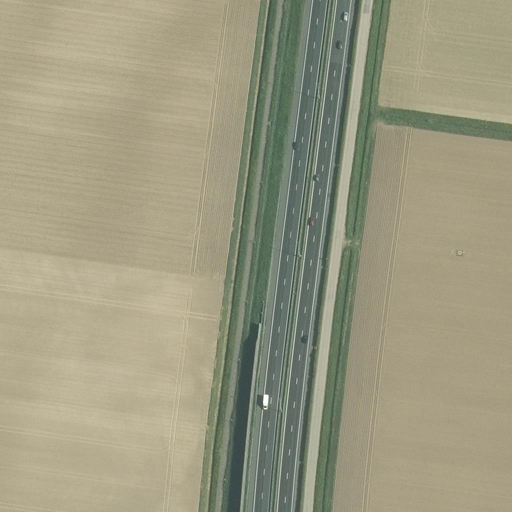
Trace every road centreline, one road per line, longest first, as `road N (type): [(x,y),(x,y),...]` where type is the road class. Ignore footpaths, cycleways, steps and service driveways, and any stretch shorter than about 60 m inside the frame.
road 1 (motorway): [(322,0),(261,511)]
road 2 (unclassified): [(308,511),(369,0)]
road 3 (motorway): [(286,511),(344,0)]
